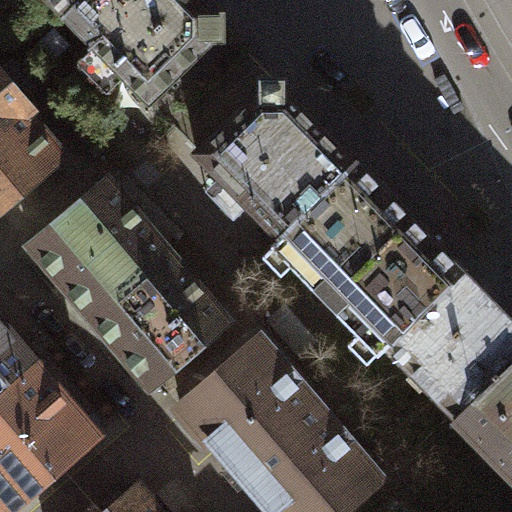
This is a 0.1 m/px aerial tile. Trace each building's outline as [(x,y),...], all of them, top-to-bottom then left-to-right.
[(49,0),(65,16),(81,0),(49,0)] [(210,10),(199,0),(81,0),(65,16),(150,102),(210,43),(210,37),(223,37),(223,15),(210,15),(210,10)] [(0,207),(61,156),(26,114),(34,108),(0,66),(0,207)] [(197,152),(281,237),(358,162),(290,94),(286,94),(286,79),(263,79),(262,93),(257,93),(197,152)] [(358,162),(281,237),(272,246),(379,355),(465,270),(358,162)] [(31,244),(90,315),(168,250),(108,179),(31,244)] [(228,321),(168,250),(90,315),(150,386),(228,321)] [(511,363),(511,318),(465,270),(379,355),(377,356),(447,427),(457,418),(511,363)] [(0,392),(35,363),(0,322),(0,392)] [(258,341),(181,407),(270,511),(338,511),(377,479),(258,341)] [(35,363),(0,392),(0,497),(10,509),(97,433),(36,362),(35,363)] [(511,363),(457,418),(511,474),(511,363)] [(161,511),(137,484),(104,511),(161,511)] [(413,511),(405,502),(393,511),(413,511)]
